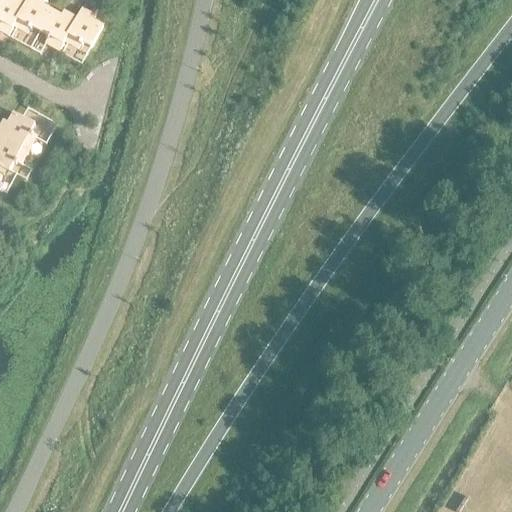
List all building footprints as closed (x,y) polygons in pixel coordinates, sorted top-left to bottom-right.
[(0,0),(0,31),(8,36),(13,27),(25,4),(17,0),(16,0),(14,4),(7,0),(0,0)] [(32,28),(40,32),(51,12),(37,4),(38,0),(27,0),(25,4),(13,27),(27,34),(29,30),(31,31),(32,28)] [(81,11),(76,20),(64,43),(77,50),(79,46),(81,48),(83,45),(90,49),(102,28),(87,20),(90,16),(81,11)] [(51,12),(40,32),(47,36),(46,39),(47,40),(45,44),(59,52),(64,43),(76,20),(67,16),(65,20),(51,12)] [(1,126),(0,127),(0,136),(28,152),(36,139),(32,136),(33,134),(30,133),(34,125),(13,114),(5,128),(1,126)] [(0,166),(9,171),(13,164),(16,165),(17,163),(21,166),(28,152),(0,136),(0,166)]
